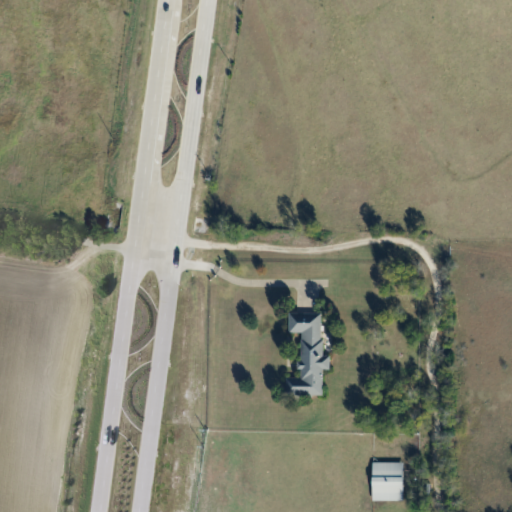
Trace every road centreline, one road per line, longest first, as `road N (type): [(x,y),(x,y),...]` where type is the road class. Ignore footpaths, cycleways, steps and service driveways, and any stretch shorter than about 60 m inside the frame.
road 1 (primary): [(134,511),(203,0)]
road 2 (primary): [(160,0),(92,511)]
